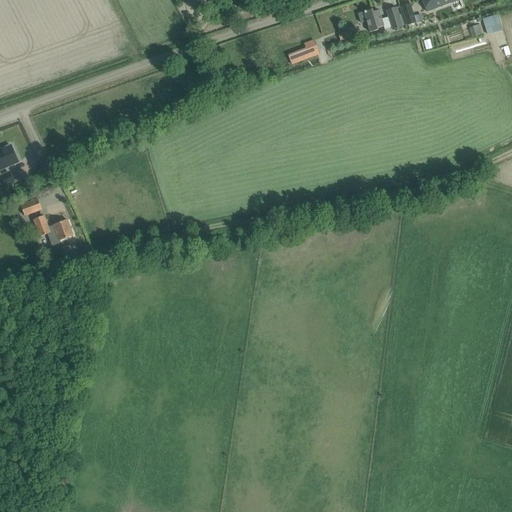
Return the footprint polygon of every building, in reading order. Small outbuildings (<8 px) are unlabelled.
[(458,0),(422,0),(427,12),(458,0)] [(402,6),(408,25),(416,23),(410,3),(402,6)] [(389,17),(382,19),(380,12),(374,14),(373,10),(359,14),(361,24),(367,22),(370,33),(379,30),(378,29),(385,27),(385,25),(391,23),(393,29),(402,26),(397,8),(387,11),(389,17)] [(503,30),(497,14),(483,19),(488,34),(494,33),(503,30)] [(469,27),(472,36),(483,33),(480,24),(469,27)] [(345,32),(338,34),(341,42),(347,40),(345,32)] [(305,45),(310,58),(319,55),(314,42),(305,45)] [(11,145),(0,150),(0,169),(0,170),(18,162),(11,145)] [(0,188),(14,182),(9,172),(3,175),(0,176),(0,188)] [(21,205),(25,216),(42,209),(38,199),(21,205)] [(41,236),(47,234),(52,246),(61,243),(60,241),(74,236),(68,220),(49,227),(44,216),(35,219),(41,236)]
